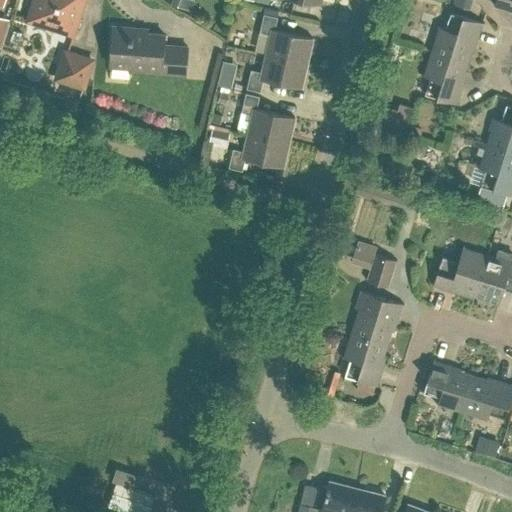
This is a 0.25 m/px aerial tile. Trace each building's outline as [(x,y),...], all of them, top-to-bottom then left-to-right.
[(36,0),(31,18),(71,31),(80,0),(36,0)] [(452,0),(451,4),(467,8),(469,0),(452,0)] [(511,0),(494,0),(493,5),(511,11),(511,0)] [(430,50),(466,61),(470,49),(472,50),(482,21),(451,11),(446,27),(438,25),(430,50)] [(0,44),(1,45),(10,16),(0,12),(0,44)] [(266,52),(307,62),(312,37),(274,28),(277,16),(263,13),(259,31),(270,34),(266,52)] [(146,32),(145,33),(133,32),(133,27),(113,26),(110,64),(130,66),(130,70),(185,74),(188,46),(163,44),(164,34),(146,32)] [(425,93),(455,103),(464,75),(462,74),(466,61),(430,50),(422,75),(430,77),(425,93)] [(65,51),(56,78),(83,86),(92,59),(65,51)] [(246,88),(260,91),(263,79),(301,87),(307,62),(266,52),(261,71),(251,69),(246,88)] [(217,101),(228,103),(230,91),(219,89),(217,101)] [(247,132),(289,141),(294,116),(256,107),(259,95),(245,92),(241,111),(251,113),(247,132)] [(397,110),(393,123),(405,127),(412,107),(400,103),(397,110)] [(486,142),(511,149),(511,104),(506,103),(501,119),(494,117),(486,142)] [(405,131),(418,135),(421,126),(408,121),(405,131)] [(225,131),(211,127),(208,143),(222,146),(225,131)] [(228,167),(242,170),(245,158),(283,166),(289,141),(247,132),(243,150),(233,148),(228,167)] [(481,185),(511,194),(511,192),(511,149),(486,142),(478,167),(486,169),(481,185)] [(359,181),(357,189),(372,194),(374,186),(359,181)] [(472,297),(473,295),(486,254),(462,246),(457,261),(441,256),(432,284),(472,297)] [(396,259),(375,253),(367,279),(387,286),(396,259)] [(473,295),(498,303),(503,288),(511,290),(511,259),(510,259),(510,261),(486,254),(473,295)] [(350,332),(386,343),(391,330),(392,330),(401,302),(361,289),(356,305),(354,305),(354,306),(358,307),(350,332)] [(345,375),(376,384),(385,356),(382,356),(386,343),(350,332),(343,356),(350,358),(345,375)] [(436,403),(461,410),(473,374),(460,370),(460,368),(432,359),(423,390),(439,395),(436,403)] [(461,410),(486,418),(489,410),(505,415),(511,391),(511,383),(486,376),(486,378),(473,374),(461,410)] [(476,432),(471,448),(492,455),(498,439),(476,432)] [(349,511),(356,487),(328,480),(321,509),(322,509),(321,511),(349,511)] [(154,495),(116,482),(108,504),(116,507),(115,507),(129,511),(148,511),(150,506),(154,495)] [(379,511),(384,494),(356,487),(349,511),(379,511)] [(315,511),(317,507),(301,503),(299,503),(297,511),(315,511)] [(430,511),(407,503),(403,511),(430,511)]
